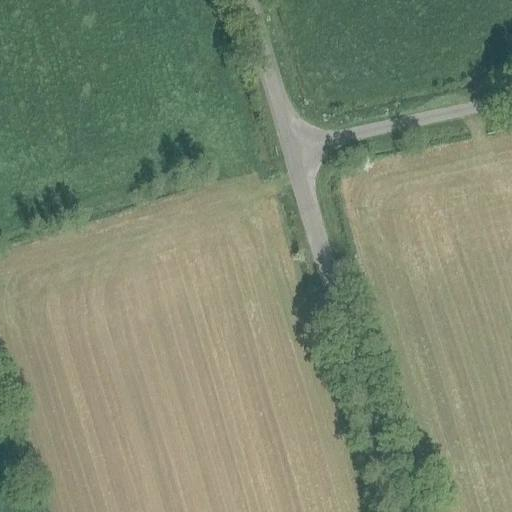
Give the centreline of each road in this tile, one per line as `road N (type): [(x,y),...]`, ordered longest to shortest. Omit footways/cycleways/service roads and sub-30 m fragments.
road 1 (unclassified): [(395,511),(289,148)]
road 2 (unclassified): [(289,148),(511,100)]
road 3 (unclassified): [(289,148),(246,0)]
